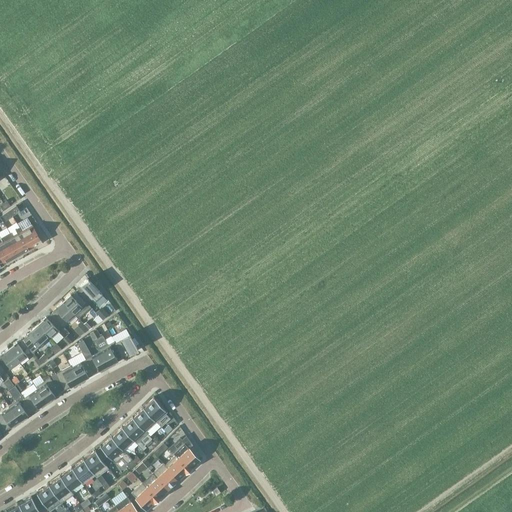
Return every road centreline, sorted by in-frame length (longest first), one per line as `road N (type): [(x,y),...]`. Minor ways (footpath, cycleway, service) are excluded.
road 1 (residential): [(155,377),(90,438),(0,501)]
road 2 (residential): [(0,450),(135,365),(144,361),(155,377)]
road 3 (residential): [(66,249),(78,266),(0,338)]
